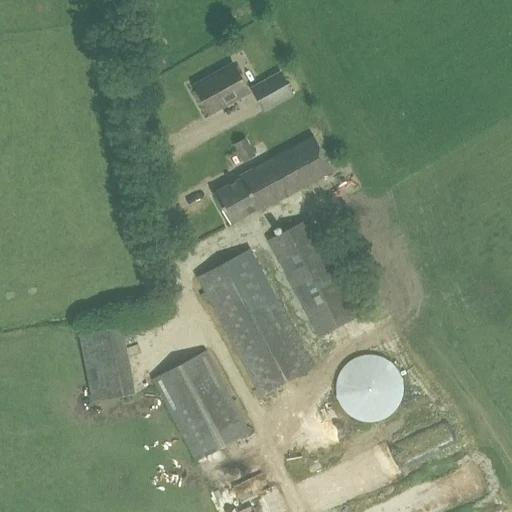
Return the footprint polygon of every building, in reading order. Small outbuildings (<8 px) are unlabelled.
[(194,85),(210,113),(248,92),(233,64),(194,85)] [(250,87),(263,112),(294,95),(280,70),(250,87)] [(215,191),(232,222),(257,208),(259,210),(332,171),(313,136),(239,176),(240,178),(215,191)] [(233,144),(242,162),(250,158),(242,139),(233,144)] [(267,240),(319,336),(357,315),(306,219),(267,240)] [(196,277),(259,395),(314,366),(251,248),(196,277)] [(79,333),(91,402),(134,393),(122,325),(79,333)] [(152,379),(159,393),(195,461),(250,431),(207,351),(152,379)] [(335,391),(337,398),(340,405),(344,410),(349,415),(356,419),(363,421),(370,422),(377,421),(384,418),(390,414),(395,409),(399,403),(402,396),(403,389),(402,381),(400,374),(396,368),(391,363),(385,359),(379,356),(372,354),(364,355),(357,356),(351,360),(345,364),(341,370),(337,376),(336,383),(335,391)] [(315,425),(322,439),(340,432),(334,417),(315,425)] [(481,483),(433,506),(435,511),(473,511),(491,504),(481,483)]
